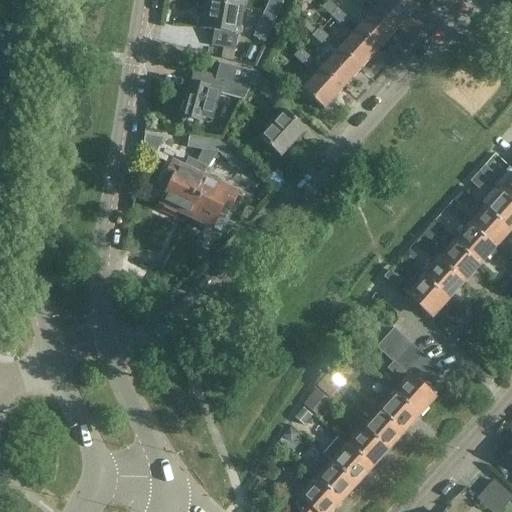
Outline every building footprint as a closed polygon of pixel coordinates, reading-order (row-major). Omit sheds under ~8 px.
[(243,0),(207,0),(207,3),(242,9),(243,0)] [(269,0),(252,34),(266,41),(286,1),(284,0),(269,0)] [(368,1),(367,0),(352,0),(362,8),(368,1)] [(407,0),(384,0),(376,9),(398,29),(417,8),(407,0)] [(242,9),(207,3),(202,31),(214,33),(212,46),(235,50),(242,9)] [(376,9),(357,29),(379,49),(398,29),(376,9)] [(350,21),(337,10),(330,17),(343,29),(350,21)] [(357,29),(339,50),(361,70),(379,49),(357,29)] [(332,41),(318,30),(312,37),(325,49),(332,41)] [(307,69),(313,62),(300,50),(294,57),(307,69)] [(339,50),(321,70),(343,90),(361,70),(339,50)] [(242,102),(250,85),(259,76),(256,74),(255,75),(221,66),(217,79),(193,73),(181,119),(198,124),(200,117),(211,120),(218,95),(242,102)] [(324,111),(343,90),(321,70),(302,91),(324,111)] [(286,100),(259,76),(250,85),(277,109),(286,100)] [(281,159),(305,131),(285,113),(260,141),(281,159)] [(218,153),(223,142),(189,136),(187,149),(217,154),(218,153)] [(218,153),(226,161),(240,174),(248,164),(223,142),(218,153)] [(161,206),(189,219),(201,194),(196,192),(203,179),(172,164),(164,182),(171,185),(161,206)] [(511,171),(509,169),(493,186),(501,194),(511,203),(511,171)] [(237,195),(203,179),(196,192),(201,194),(189,219),(212,230),(222,209),(229,212),(237,195)] [(511,230),(511,203),(501,194),(486,211),(510,233),(511,230)] [(486,211),(473,226),(469,223),(467,225),(470,229),(494,250),(510,233),(486,211)] [(470,229),(457,243),(449,236),(447,238),(455,246),(479,267),(494,250),(470,229)] [(455,246),(442,261),(438,257),(436,259),(463,284),(479,267),(455,246)] [(463,284),(436,259),(432,256),(430,258),(438,265),(427,277),(419,270),(416,273),(448,302),(463,284)] [(400,282),(390,273),(388,272),(383,279),(394,289),(400,282)] [(448,302),(416,273),(400,291),(432,319),(448,302)] [(377,350),(387,359),(404,340),(394,331),(377,350)] [(387,359),(393,364),(396,367),(413,348),(404,340),(387,359)] [(413,348),(396,367),(405,375),(422,356),(413,348)] [(422,356),(405,375),(415,384),(432,365),(422,356)] [(424,392),(415,384),(405,375),(396,367),(393,364),(387,370),(405,386),(395,397),(418,419),(434,401),(424,392)] [(432,365),(415,384),(424,392),(441,373),(432,365)] [(418,419),(395,397),(386,390),(371,407),(379,414),(403,435),(418,419)] [(379,414),(364,431),(387,452),(403,435),(379,414)] [(364,431),(348,448),(371,470),(387,452),(364,431)] [(371,470),(348,448),(338,439),(322,456),(333,466),(356,487),(371,470)] [(333,466),(317,483),(340,504),(356,487),(333,466)] [(317,483),(299,502),(294,508),(298,511),(332,511),(340,504),(317,483)] [(511,501),(511,500),(493,483),(485,492),(504,510),(511,501)] [(502,511),(504,510),(485,492),(477,501),(488,511),(502,511)]
